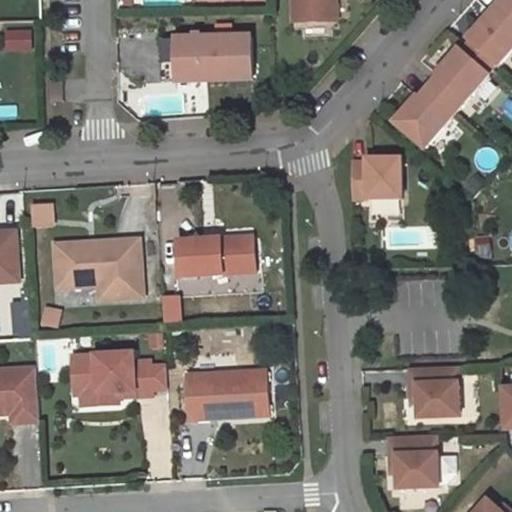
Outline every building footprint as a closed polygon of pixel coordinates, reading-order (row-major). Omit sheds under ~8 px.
[(295,0),(296,23),(332,22),(331,0),(295,0)] [(331,0),(332,22),(340,22),(339,0),(331,0)] [(511,53),(511,11),(505,6),(496,17),(493,14),(470,40),(473,42),(469,47),(495,70),(499,65),(501,67),(511,53)] [(254,37),(178,39),(179,83),(255,81),(254,37)] [(163,40),(164,83),(179,83),(178,39),(163,40)] [(442,78),(432,89),(460,113),(492,77),(491,75),(495,70),(469,47),(464,52),(462,50),(439,76),(442,78)] [(65,82),(53,82),(53,103),(66,102),(65,82)] [(420,98),(397,123),(427,150),(460,113),(432,89),(422,100),(420,98)] [(355,163),(355,200),(404,200),(404,159),(369,160),(369,163),(355,163)] [(56,227),(54,205),(37,206),(38,228),(56,227)] [(0,283),(20,282),(18,233),(0,233),(0,283)] [(224,240),(180,243),(183,279),(259,274),(256,243),(224,245),(224,240)] [(101,288),(112,288),(113,301),(145,300),(143,242),(58,246),(60,290),(101,288)] [(101,288),(102,302),(113,301),(112,288),(101,288)] [(64,315),(47,311),(44,325),(61,329),(64,315)] [(136,354),(88,357),(89,373),(76,374),(77,396),(84,396),(100,395),(101,407),(121,405),(121,398),(120,393),(138,392),(139,397),(155,396),(155,391),(154,368),(154,363),(137,363),(136,354)] [(76,374),(89,373),(88,357),(75,358),(76,374)] [(154,368),(155,391),(170,390),(169,367),(154,368)] [(452,384),(452,368),(412,370),(413,387),(420,387),(420,404),(421,419),(462,418),(461,384),(452,384)] [(452,384),(461,384),(460,368),(452,368),(452,384)] [(43,422),(39,370),(0,372),(0,415),(15,415),(20,415),(21,424),(43,422)] [(190,377),(192,422),(221,420),(220,415),(250,413),(250,418),(272,417),(269,372),(190,377)] [(85,407),(101,407),(100,395),(84,396),(85,407)] [(431,439),(391,441),(392,458),(399,457),(400,475),(400,490),(442,488),(441,486),(449,485),(459,475),(459,458),(440,458),(440,455),(432,455),(431,439)] [(431,439),(432,455),(440,455),(440,439),(431,439)] [(501,511),(502,511),(490,502),(480,511),(501,511)]
